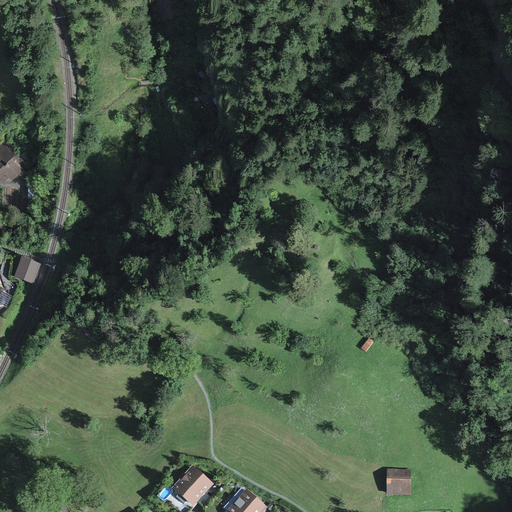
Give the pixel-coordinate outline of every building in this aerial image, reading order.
[(203,67),(197,71),(206,84),(213,80),(203,67)] [(29,167),(6,140),(0,144),(0,167),(0,169),(0,168),(0,176),(7,185),(29,167)] [(31,283),(37,267),(22,262),(16,277),(31,283)] [(215,486),(194,468),(174,491),(194,509),(215,486)] [(412,470),(387,470),(387,496),(411,496),(412,470)] [(265,511),(266,510),(245,492),(228,511),(265,511)] [(64,511),(58,502),(43,511),(64,511)]
